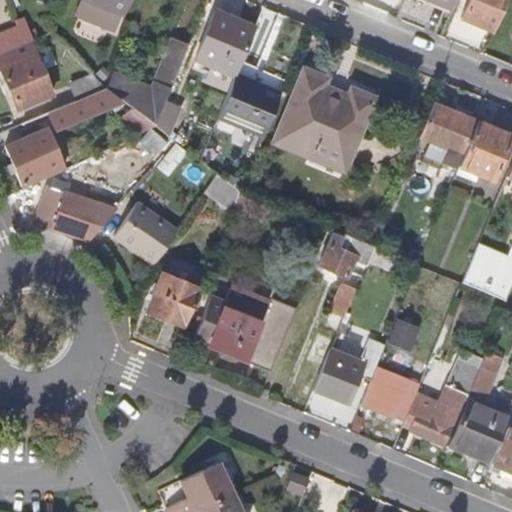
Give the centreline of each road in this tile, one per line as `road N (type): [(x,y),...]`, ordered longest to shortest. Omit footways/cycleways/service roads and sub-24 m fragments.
road 1 (residential): [(474,511),(90,348)]
road 2 (residential): [(511,82),(308,0)]
road 3 (residential): [(90,348),(91,309),(81,291),(50,268),(10,267)]
road 4 (residential): [(115,511),(59,386)]
